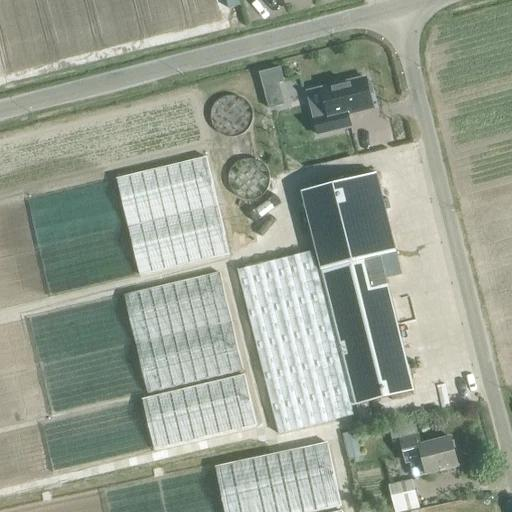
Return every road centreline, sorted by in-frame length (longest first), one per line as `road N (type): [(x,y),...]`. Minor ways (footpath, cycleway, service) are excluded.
road 1 (unclassified): [(511,473),(399,9)]
road 2 (unclassified): [(0,110),(399,9)]
